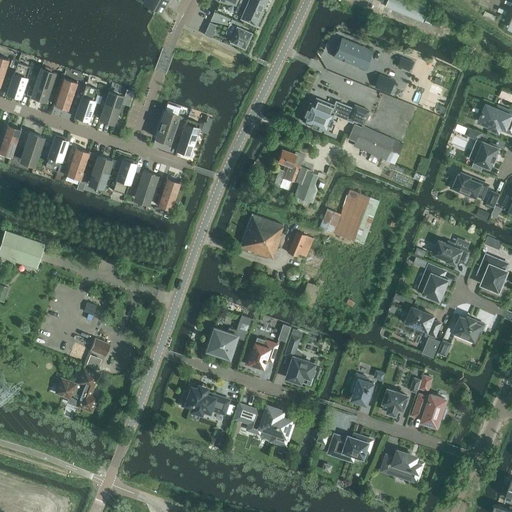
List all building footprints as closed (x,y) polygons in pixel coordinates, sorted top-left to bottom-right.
[(160,9),(164,0),(153,0),(151,4),(160,9)] [(219,0),(219,1),(238,6),(236,11),(242,15),(241,17),(255,23),(261,9),(239,0),(219,0)] [(239,0),(261,9),(264,0),(239,0)] [(423,22),(429,7),(411,0),(387,0),(385,6),(423,22)] [(496,15),(485,10),(483,15),(494,20),(496,15)] [(210,20),(229,25),(226,32),(232,36),(231,40),(244,46),(251,32),(239,27),(241,23),(214,11),(210,20)] [(432,25),(436,17),(428,14),(425,22),(432,25)] [(209,22),(204,34),(212,38),(215,30),(214,30),(216,25),(209,22)] [(342,38),(335,56),(361,67),(368,49),(342,38)] [(466,45),(463,52),(469,54),(470,51),(472,52),(474,48),(466,45)] [(0,85),(4,74),(6,70),(5,69),(9,59),(0,56),(0,85)] [(402,58),(399,65),(409,69),(412,62),(402,58)] [(22,89),(30,66),(18,62),(7,95),(13,97),(16,87),(22,89)] [(42,68),(41,67),(31,96),(45,101),(54,74),(41,69),(42,68)] [(65,75),(64,74),(53,107),(54,107),(55,104),(68,108),(72,97),(73,97),(74,92),(77,82),(64,78),(65,75)] [(380,75),(375,86),(390,92),(395,81),(380,75)] [(84,110),(91,112),(98,89),(86,85),(75,117),(81,119),(84,110)] [(122,96),(110,92),(110,90),(109,90),(100,119),(113,124),(122,96)] [(134,92),(126,90),(124,96),(132,99),(134,92)] [(310,103),(307,109),(306,110),(307,110),(305,114),(305,113),(304,115),(305,115),(302,121),(311,125),(311,126),(312,126),(312,125),(316,127),(316,128),(317,128),(317,127),(326,131),(329,125),(330,125),(330,124),(329,124),(331,120),(332,120),(332,119),(331,119),(333,115),(335,116),(338,109),(333,107),(334,105),(316,98),(313,104),(310,103)] [(369,110),(354,104),(348,118),(363,124),(369,110)] [(511,133),(511,131),(511,112),(498,107),(497,109),(486,104),(486,106),(484,110),(481,116),(482,116),(479,121),(490,126),(489,127),(496,130),(498,124),(505,127),(504,130),(511,133)] [(103,108),(97,106),(94,113),(100,115),(103,108)] [(178,115),(165,111),(166,109),(165,109),(155,138),(169,142),(178,115)] [(186,144),(192,146),(200,123),(187,119),(176,151),(183,153),(186,144)] [(204,121),(200,131),(207,134),(211,123),(204,121)] [(11,158),(22,126),(21,126),(20,129),(7,124),(3,136),(2,136),(1,140),(1,141),(0,144),(0,151),(11,155),(10,158),(11,158)] [(354,124),(348,138),(355,141),(354,145),(395,163),(403,143),(394,139),(394,140),(362,126),(361,127),(354,124)] [(460,135),(463,127),(456,124),(453,132),(460,135)] [(468,128),(465,134),(478,140),(481,133),(468,128)] [(34,166),(43,137),(30,132),(21,159),(33,163),(33,165),(34,166)] [(68,138),(62,136),(59,146),(52,144),(45,167),(57,171),(68,138)] [(476,139),(468,158),(490,166),(492,160),(494,161),(497,155),(495,154),(497,148),(476,139)] [(89,151),(90,149),(89,149),(88,152),(75,147),(71,159),(70,158),(69,163),(66,174),(79,178),(78,181),(79,181),(87,157),(89,151)] [(278,161),(286,164),(283,171),(278,169),(273,184),(284,188),(287,179),(294,181),(298,170),(303,157),(282,149),(278,161)] [(89,151),(87,157),(94,160),(96,154),(89,151)] [(98,155),(89,182),(102,186),(101,188),(102,188),(112,159),(98,155)] [(130,159),(127,168),(121,166),(113,189),(125,194),(130,181),(132,175),(136,161),(130,159)] [(473,162),(471,167),(481,170),(483,166),(473,162)] [(311,171),(312,170),(301,166),(296,181),(300,183),(296,194),(301,196),(302,194),(312,198),(316,189),(314,182),(317,173),(311,171)] [(147,204),(157,175),(144,170),(135,197),(147,201),(146,203),(147,204)] [(459,174),(456,179),(454,179),(450,188),(460,192),(461,190),(476,196),(481,183),(469,178),(470,176),(462,172),(461,175),(459,174)] [(132,175),(130,181),(136,184),(138,178),(132,175)] [(170,212),(181,179),(180,179),(179,182),(166,178),(162,189),(161,189),(160,194),(157,204),(170,209),(169,211),(170,212)] [(79,181),(77,189),(83,191),(85,183),(79,181)] [(379,199),(350,189),(335,233),(363,243),(379,199)] [(499,194),(492,191),(487,203),(494,206),(499,194)] [(511,192),(510,191),(503,205),(511,209),(510,210),(511,211),(511,192)] [(327,209),(320,227),(333,232),(340,214),(327,209)] [(479,209),(476,216),(486,221),(489,213),(479,209)] [(280,234),(283,225),(252,214),(240,246),(273,258),(282,234),(280,234)] [(43,244),(5,231),(0,245),(0,254),(35,267),(43,244)] [(306,257),(313,238),(297,231),(288,252),(297,256),(300,257),(301,254),(306,257)] [(488,235),(484,243),(490,245),(493,238),(488,235)] [(447,260),(456,264),(457,260),(465,263),(471,250),(454,243),(454,244),(448,241),(447,243),(439,240),(437,245),(435,245),(432,251),(434,252),(433,253),(448,259),(447,260)] [(497,267),(500,261),(486,255),(480,269),(487,272),(482,283),(490,287),(489,288),(496,291),(496,290),(499,290),(501,284),(503,285),(506,278),(504,277),(507,271),(497,267)] [(418,257),(416,262),(424,266),(426,261),(418,257)] [(429,264),(423,279),(424,279),(419,291),(424,292),(424,293),(431,297),(430,298),(437,301),(437,299),(439,300),(448,280),(440,277),(443,270),(429,264)] [(311,310),(319,287),(307,283),(302,296),(255,281),(251,291),(297,308),(299,307),(311,310)] [(0,284),(0,300),(4,302),(9,287),(0,284)] [(407,297),(405,303),(411,305),(413,300),(407,297)] [(96,305),(88,302),(85,311),(93,314),(96,305)] [(410,314),(408,313),(405,319),(407,320),(407,321),(427,329),(428,329),(429,330),(428,333),(435,336),(441,323),(433,320),(431,319),(433,315),(426,313),(426,312),(420,309),(420,310),(413,307),(410,314)] [(213,327),(206,350),(229,358),(236,337),(245,340),(253,318),(241,314),(236,329),(229,327),(227,332),(213,327)] [(475,340),(478,331),(481,332),(485,324),(476,320),(476,319),(468,316),(467,319),(461,316),(454,331),(475,340)] [(280,332),(278,339),(285,341),(288,334),(280,332)] [(291,334),(284,354),(293,357),(290,364),(289,363),(287,370),(288,370),(286,377),(299,382),(299,381),(306,383),(308,376),(312,378),(315,370),(311,369),(313,363),(300,359),(302,352),(296,350),(301,337),(291,334)] [(249,354),(245,364),(254,366),(254,364),(263,367),(264,361),(265,361),(266,358),(265,358),(267,354),(273,356),(277,344),(257,337),(251,355),(249,354)] [(105,356),(110,344),(95,338),(90,349),(105,356)] [(446,355),(451,344),(443,341),(439,352),(446,355)] [(62,378),(56,392),(68,397),(67,401),(91,411),(97,397),(90,394),(98,374),(84,368),(79,382),(75,384),(62,378)] [(382,380),(384,373),(377,370),(374,377),(382,380)] [(366,404),(373,383),(366,380),(367,377),(356,373),(352,386),(356,388),(352,399),(366,404)] [(421,387),(427,390),(431,378),(424,376),(421,387)] [(420,379),(414,377),(410,390),(416,392),(420,379)] [(191,386),(188,395),(185,394),(181,405),(191,409),(191,410),(192,410),(193,406),(210,412),(210,409),(225,414),(229,402),(214,397),(215,394),(206,391),(206,389),(198,386),(197,388),(191,386)] [(388,389),(386,396),(382,408),(389,410),(388,411),(395,414),(398,407),(403,408),(407,396),(388,389)] [(430,398),(420,395),(414,412),(424,415),(422,421),(425,422),(425,424),(432,426),(433,424),(437,426),(440,417),(443,418),(446,409),(443,408),(446,399),(431,394),(430,398)] [(263,414),(239,405),(234,418),(241,421),(241,420),(251,423),(249,428),(258,431),(259,428),(274,433),(272,439),(284,444),(293,418),(282,414),(283,411),(277,409),(278,406),(273,405),(272,407),(266,405),(263,414)] [(319,432),(316,441),(325,444),(328,435),(319,432)] [(362,457),(364,450),(368,451),(371,440),(360,436),(359,440),(347,436),(346,442),(333,438),(328,452),(347,459),(349,453),(362,457)] [(222,449),(225,441),(217,438),(215,446),(222,449)] [(396,450),(394,458),(386,455),(381,470),(416,481),(422,462),(414,460),(415,458),(411,456),(411,455),(411,454),(410,454),(410,453),(409,453),(408,452),(407,452),(407,453),(406,453),(396,450)]
